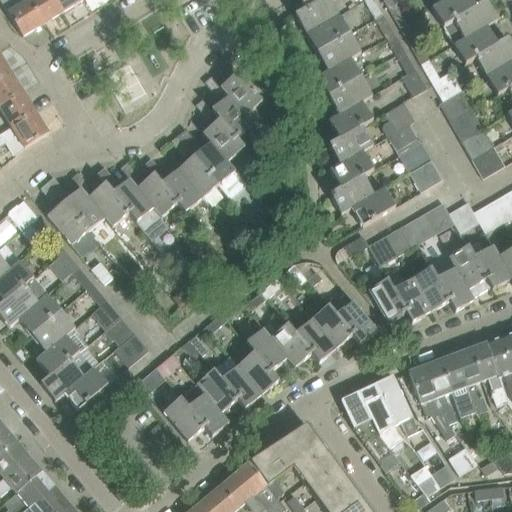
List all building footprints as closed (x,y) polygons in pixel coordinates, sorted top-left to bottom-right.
[(0,3),(22,39),(43,26),(26,0),(1,0),(0,1),(0,3)] [(26,0),(43,26),(63,14),(54,0),(26,0)] [(54,0),(63,14),(83,2),(82,0),(54,0)] [(294,17),(305,36),(338,17),(328,0),(304,0),(300,3),(305,11),(294,17)] [(367,0),(364,2),(375,21),(382,17),(372,0),(367,0)] [(381,0),(388,10),(396,6),(392,0),(381,0)] [(443,28),(453,22),(453,21),(475,10),(475,9),(469,0),(449,0),(443,4),(433,9),(443,28)] [(454,46),(464,41),(487,28),(487,29),(497,23),(486,3),(475,9),(475,10),(453,21),(453,22),(443,28),(454,46)] [(406,25),(396,6),(388,10),(399,29),(406,25)] [(305,36),(316,55),(349,36),(338,17),(305,36)] [(375,21),(385,39),(393,34),(382,17),(375,21)] [(399,29),(409,47),(417,43),(406,25),(399,29)] [(497,46),(487,29),(487,28),(464,41),(454,46),(465,66),(476,60),(476,59),(497,47),(497,46)] [(385,39),(396,58),(404,54),(393,34),(385,39)] [(316,55),(327,73),(350,59),(360,53),(349,36),(316,55)] [(476,59),(476,60),(487,79),(511,64),(511,48),(507,40),(497,46),(497,47),(476,59)] [(428,61),(417,43),(409,47),(420,66),(428,61)] [(396,58),(407,76),(415,72),(404,54),(396,58)] [(0,82),(12,75),(0,56),(0,82)] [(245,120),(246,119),(262,105),(262,104),(268,99),(245,71),(239,64),(233,57),(226,63),(237,76),(220,89),(223,93),(227,98),(228,98),(245,120)] [(317,79),(328,98),(362,78),(350,59),(327,73),(317,79)] [(439,81),(428,61),(420,66),(431,85),(439,81)] [(511,88),(511,64),(487,79),(497,96),(507,91),(511,88)] [(426,92),(415,72),(407,76),(407,77),(401,81),(413,99),(426,92)] [(0,109),(24,95),(12,75),(0,82),(0,109)] [(433,88),(442,104),(453,98),(460,94),(449,75),(439,81),(431,85),(433,88)] [(361,102),(361,103),(372,96),(362,78),(328,98),(334,109),(333,109),(333,110),(332,110),(331,111),(330,112),(330,113),(329,114),(329,115),(330,115),(333,120),(361,102)] [(216,99),(223,93),(220,89),(211,79),(204,85),(216,99)] [(439,106),(449,124),(471,112),(460,94),(453,98),(442,104),(439,106)] [(0,109),(0,111),(11,130),(36,115),(24,95),(0,109)] [(227,98),(211,112),(210,113),(214,117),(219,122),(236,143),(237,142),(254,128),(246,119),(245,120),(228,98),(227,98)] [(208,122),(214,117),(210,113),(211,112),(202,102),(195,108),(208,122)] [(339,141),(362,128),(372,122),(361,103),(361,102),(333,120),(328,123),(339,141)] [(403,105),(384,116),(395,135),(410,127),(414,124),(403,105)] [(449,124),(460,143),(482,131),(471,112),(449,124)] [(49,135),(36,115),(11,130),(0,136),(0,148),(7,145),(15,158),(24,150),(49,135)] [(245,151),(237,142),(236,143),(219,122),(202,136),(210,146),(210,145),(227,166),(228,165),(245,151)] [(420,144),(410,127),(395,135),(388,139),(398,157),(420,144)] [(328,147),(339,166),(363,153),(373,147),(362,128),(339,141),(328,147)] [(460,143),(472,163),(493,151),(482,131),(460,143)] [(186,132),(177,138),(189,153),(194,159),(218,188),(229,201),(246,187),(228,165),(227,166),(210,145),(210,146),(202,152),(198,146),(186,132)] [(177,138),(171,144),(183,159),(189,153),(177,138)] [(431,163),(420,144),(398,157),(409,176),(431,163)] [(493,151),(472,163),(482,182),(504,169),(493,151)] [(340,191),(363,177),(373,172),(363,153),(339,166),(329,172),(340,191)] [(202,202),(218,188),(194,159),(177,173),(202,202)] [(144,167),(153,177),(153,176),(156,180),(163,175),(151,160),(144,167)] [(431,163),(409,176),(420,195),(442,183),(431,163)] [(120,171),(129,182),(129,181),(132,185),(139,180),(127,165),(120,171)] [(104,170),(96,176),(104,186),(128,216),(150,242),(167,229),(160,221),(153,212),(153,211),(136,191),(137,191),(132,185),(129,181),(129,182),(120,189),(104,170)] [(177,173),(161,186),(160,186),(178,207),(177,207),(185,216),(202,202),(177,173)] [(71,181),(80,191),(84,194),(90,189),(78,175),(71,181)] [(153,177),(137,191),(136,191),(153,211),(153,212),(160,221),(177,207),(178,207),(160,186),(161,186),(156,180),(153,176),(153,177)] [(341,217),(351,211),(374,196),(363,177),(340,191),(329,197),(341,217)] [(47,184),(59,199),(65,194),(53,179),(47,184)] [(59,199),(47,184),(40,191),(52,205),(59,199)] [(104,186),(88,200),(105,220),(104,221),(112,230),(128,216),(104,186)] [(274,187),(262,197),(272,209),(284,199),(274,187)] [(80,191),(64,205),(88,234),(104,221),(105,220),(88,200),(84,194),(80,191)] [(362,229),(395,210),(384,191),(374,196),(351,211),(362,229)] [(511,196),(510,193),(492,204),(503,223),(511,217),(511,196)] [(56,211),(46,219),(71,248),(88,234),(64,205),(59,199),(52,205),(56,211)] [(23,233),(31,226),(37,221),(23,203),(8,216),(23,233)] [(467,205),(461,209),(473,229),(479,225),(473,215),(467,205)] [(480,211),(473,215),(479,225),(484,234),(491,230),(480,211)] [(431,212),(423,217),(435,237),(443,233),(431,212)] [(423,217),(416,221),(428,242),(435,237),(423,217)] [(31,226),(45,243),(51,237),(37,221),(31,226)] [(268,224),(256,234),(262,242),(274,232),(268,224)] [(252,233),(242,242),(250,251),(260,242),(252,233)] [(393,234),(386,238),(398,259),(405,255),(393,234)] [(59,260),(65,254),(51,237),(45,243),(59,260)] [(380,270),(398,259),(386,238),(368,249),(380,270)] [(368,249),(362,239),(343,250),(349,260),(368,249)] [(5,248),(0,252),(0,280),(19,264),(5,248)] [(498,259),(499,259),(493,249),(474,260),(486,282),(492,293),(510,282),(511,282),(498,259)] [(449,261),(455,271),(467,293),(468,293),(486,282),(474,260),(468,250),(449,261)] [(511,251),(499,259),(498,259),(511,282),(510,282),(511,284),(511,251)] [(79,270),(65,254),(59,260),(72,276),(79,270)] [(474,303),(468,293),(467,293),(455,271),(449,261),(430,271),(436,282),(449,304),(455,314),(474,303)] [(19,264),(0,280),(0,300),(3,304),(3,305),(23,288),(24,289),(33,281),(19,264)] [(113,280),(110,277),(100,264),(91,272),(103,287),(113,280)] [(294,267),(287,273),(292,279),(299,288),(306,283),(294,267)] [(72,276),(86,292),(92,286),(79,270),(72,276)] [(430,271),(412,282),(430,315),(449,304),(436,282),(430,271)] [(313,277),(306,283),(312,289),(321,281),(316,275),(313,277)] [(3,305),(3,304),(0,307),(0,319),(9,330),(18,322),(18,321),(37,305),(47,297),(33,281),(24,289),(23,288),(3,305)] [(277,281),(261,294),(267,301),(283,288),(277,281)] [(406,315),(393,293),(387,282),(368,293),(379,313),(385,323),(387,326),(405,315),(406,315)] [(430,315),(412,282),(393,293),(406,315),(405,315),(411,326),(430,315)] [(107,304),(92,286),(86,292),(100,309),(107,304)] [(244,308),(244,309),(250,316),(267,301),(261,294),(244,308)] [(18,321),(18,322),(31,338),(61,313),(47,297),(37,305),(18,321)] [(221,316),(227,323),(244,309),(244,308),(238,302),(221,316)] [(92,317),(105,333),(121,320),(107,304),(100,309),(92,317)] [(353,304),(336,318),(352,338),(359,347),(372,337),(377,333),(374,330),(353,304)] [(328,309),(312,323),(336,351),(352,338),(328,309)] [(61,313),(31,338),(45,354),(65,337),(66,338),(75,330),(63,316),(61,313)] [(211,337),(227,323),(221,316),(205,330),(211,337)] [(113,343),(119,350),(135,337),(121,320),(105,333),(103,335),(111,344),(113,343)] [(312,323),(296,336),(295,337),(311,356),(310,357),(318,366),(336,351),(312,323)] [(286,361),(285,362),(293,371),(310,357),(311,356),(295,337),(296,336),(288,326),(278,334),(270,325),(263,331),(271,340),(270,341),(286,361)] [(246,346),(253,355),(270,375),(285,362),(286,361),(270,341),(271,340),(263,331),(246,346)] [(511,335),(501,340),(511,372),(511,335)] [(45,354),(36,362),(49,378),(50,379),(70,362),(79,355),(66,338),(65,337),(45,354)] [(148,353),(135,337),(119,350),(133,366),(148,353)] [(188,343),(201,359),(208,353),(195,338),(188,343)] [(511,372),(501,340),(487,345),(499,380),(505,378),(511,399),(511,372)] [(195,364),(201,359),(188,343),(182,349),(195,364)] [(499,380),(487,345),(471,351),(484,385),(491,383),(494,392),(492,393),(498,410),(508,407),(499,380)] [(471,351),(456,356),(478,418),(489,414),(483,396),(481,397),(477,387),(484,385),(471,351)] [(50,379),(49,378),(40,386),(55,404),(64,396),(84,379),(93,371),(79,355),(70,362),(50,379)] [(253,355),(237,368),(261,397),(278,384),(270,375),(253,355)] [(456,356),(441,362),(453,396),(462,423),(478,418),(456,356)] [(171,358),(156,371),(161,378),(163,376),(177,365),(171,358)] [(213,373),(220,382),(236,403),(244,412),(261,397),(237,368),(230,359),(213,373)] [(441,362),(425,368),(446,423),(449,428),(453,427),(457,425),(451,407),(449,408),(446,398),(453,396),(441,362)] [(446,423),(425,368),(408,374),(425,419),(429,417),(434,425),(443,438),(446,436),(450,441),(456,436),(449,428),(446,423)] [(64,396),(78,412),(107,388),(93,371),(84,379),(64,396)] [(144,392),(161,378),(156,371),(138,385),(144,392)] [(220,416),(236,403),(220,382),(213,373),(196,387),(204,396),(220,416)] [(393,379),(375,388),(394,429),(402,425),(408,438),(418,433),(393,379)] [(180,400),(188,410),(204,430),(203,430),(211,440),(228,426),(220,416),(204,396),(196,387),(180,400)] [(375,388),(358,395),(376,434),(388,450),(403,440),(397,435),(394,429),(375,388)] [(340,404),(345,414),(354,434),(385,475),(400,466),(388,450),(376,434),(358,395),(340,404)] [(185,442),(187,444),(203,430),(204,430),(188,410),(180,400),(163,415),(185,442)] [(277,445),(263,455),(258,458),(259,459),(251,464),(250,463),(249,464),(248,465),(266,487),(267,488),(275,483),(281,478),(293,469),(292,469),(294,468),(321,447),(306,427),(277,445)] [(0,459),(17,445),(5,431),(0,434),(0,459)] [(0,484),(30,460),(17,445),(0,459),(0,484)] [(321,447),(294,468),(292,469),(293,469),(304,485),(333,464),(321,447)] [(468,452),(451,465),(462,480),(468,476),(479,467),(468,452)] [(16,496),(42,475),(30,460),(0,484),(0,498),(11,489),(16,496)] [(511,475),(511,461),(511,460),(498,470),(503,476),(511,475)] [(345,480),(333,464),(304,485),(316,501),(345,480)] [(248,465),(234,477),(262,511),(283,511),(284,511),(278,504),(276,501),(267,488),(266,487),(248,465)] [(457,485),(446,468),(432,478),(444,494),(457,485)] [(27,511),(54,489),(42,475),(16,496),(3,507),(7,511),(27,511)] [(262,511),(234,477),(220,488),(239,511),(244,506),(248,511),(262,511)] [(430,503),(444,494),(432,478),(418,487),(424,495),(430,503)] [(334,511),(357,496),(345,480),(316,501),(323,511),(334,511)] [(275,483),(267,488),(276,501),(284,495),(275,483)] [(220,488),(206,500),(216,511),(237,511),(239,511),(220,488)] [(67,505),(54,489),(27,511),(62,511),(69,507),(67,505)] [(502,489),(488,490),(489,502),(503,501),(502,489)] [(475,504),(489,502),(488,490),(474,492),(475,504)] [(424,495),(408,507),(412,511),(417,511),(420,511),(430,503),(424,495)] [(368,511),(369,511),(357,496),(334,511),(368,511)] [(288,504),(294,511),(301,511),(303,511),(294,499),(288,504)] [(216,511),(206,500),(192,511),(193,511),(216,511)] [(443,502),(428,511),(448,511),(450,511),(443,502)]
